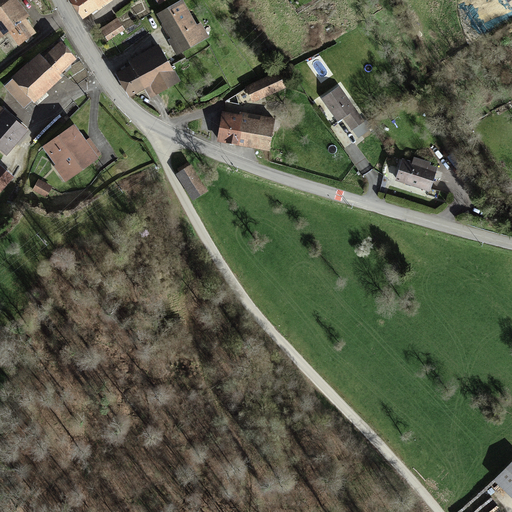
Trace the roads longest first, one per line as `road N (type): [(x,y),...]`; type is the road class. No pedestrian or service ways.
road 1 (tertiary): [(511,244),(242,164),(144,119),(110,86),(68,18)]
road 2 (track): [(247,511),(240,448),(209,383),(196,327),(176,183)]
road 3 (unknown): [(92,59),(23,137),(21,162)]
